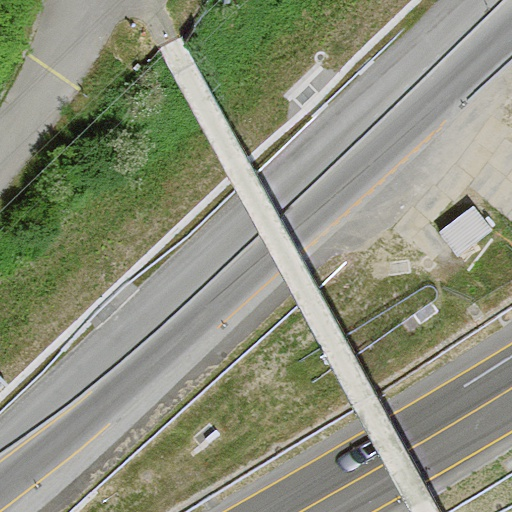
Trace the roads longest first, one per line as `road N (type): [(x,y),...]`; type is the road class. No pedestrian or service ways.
road 1 (motorway): [(511,28),(6,511)]
road 2 (motorway): [(511,402),(334,511)]
road 3 (unclassified): [(100,0),(79,20),(0,152)]
